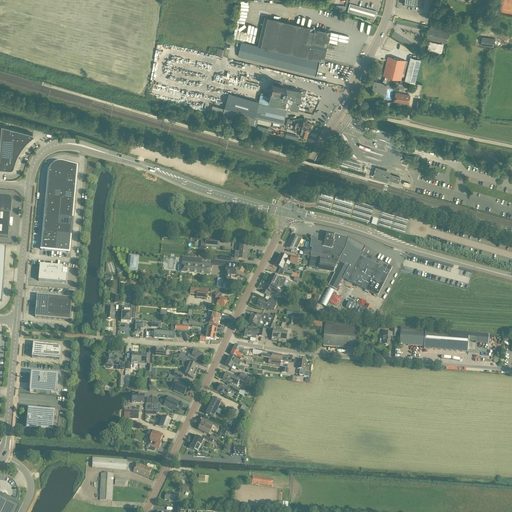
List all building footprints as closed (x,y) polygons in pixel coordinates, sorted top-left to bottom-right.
[(350,3),(348,11),(374,19),(377,11),(350,3)] [(264,16),(258,46),(323,61),(330,32),(267,17),(268,15),(266,15),(265,17),(264,16)] [(429,26),(426,39),(447,43),(450,31),(440,29),(442,23),(450,25),(451,19),(432,15),(430,23),(431,24),(430,27),(429,26)] [(482,37),(481,45),(494,47),(495,39),(482,37)] [(241,42),(238,56),(316,76),(319,63),(319,61),(270,49),(270,50),(241,42)] [(224,49),(221,49),(218,48),(216,54),(216,55),(222,56),(224,49)] [(374,81),(372,89),(383,91),(385,84),(386,84),(389,77),(400,80),(405,60),(388,56),(383,76),(385,76),(382,82),(380,82),(374,81)] [(411,57),(406,81),(416,84),(422,59),(411,57)] [(224,109),(222,115),(249,123),(255,125),(258,118),(261,118),(268,120),(267,125),(273,126),(272,127),(277,128),(277,127),(279,127),(280,123),(283,123),(283,124),(286,108),(287,107),(287,106),(290,106),(290,107),(290,108),(293,109),(296,110),(296,109),(297,109),(298,106),(299,102),(301,101),(301,99),(300,97),(301,92),(301,91),(287,88),(288,85),(284,84),(284,85),(283,85),(283,84),(282,83),(275,82),(274,82),(273,85),(272,85),(271,88),(270,92),(269,96),(268,101),(267,105),(258,102),(228,94),(224,109)] [(395,93),(394,101),(408,104),(410,95),(395,93)] [(414,100),(412,110),(419,111),(421,100),(415,99),(414,100)] [(293,125),(297,126),(299,127),(309,130),(310,130),(310,129),(310,127),(312,123),(303,121),(302,124),(297,123),(294,122),(293,125)] [(11,169),(12,168),(13,167),(14,166),(16,158),(20,151),(26,143),(34,136),(34,135),(33,134),(1,125),(0,142),(0,168),(4,169),(10,169),(11,169)] [(299,127),(298,130),(301,130),(299,136),(300,136),(302,137),(306,138),(309,130),(299,127)] [(331,162),(355,168),(356,165),(339,160),(340,159),(332,158),(331,162)] [(61,184),(62,175),(63,164),(60,163),(58,164),(54,165),(51,168),(50,169),(49,170),(49,172),(48,173),(48,182),(61,184)] [(77,167),(63,164),(62,175),(76,177),(77,167)] [(373,176),(382,179),(387,180),(399,183),(400,177),(389,174),(389,173),(375,169),(373,176)] [(76,177),(62,175),(61,184),(75,185),(76,177)] [(61,192),(61,184),(48,182),(47,191),(61,192)] [(75,185),(61,184),(61,192),(74,194),(75,185)] [(46,200),(56,200),(60,201),(61,192),(47,191),(46,200)] [(74,194),(61,192),(60,201),(74,202),(74,194)] [(0,238),(8,239),(10,214),(10,207),(11,205),(10,205),(10,203),(10,200),(7,199),(6,199),(3,199),(0,198),(0,238)] [(45,208),(59,209),(60,201),(56,200),(46,200),(45,208)] [(74,202),(60,201),(59,209),(73,211),(74,202)] [(351,204),(349,217),(365,219),(367,206),(351,204)] [(45,208),(44,216),(58,218),(59,209),(45,208)] [(59,209),(58,218),(72,219),(73,211),(59,209)] [(57,235),(57,226),(58,218),(44,216),(43,233),(57,235)] [(72,219),(58,218),(57,226),(71,227),(72,219)] [(256,232),(258,225),(248,221),(246,228),(256,232)] [(57,226),(57,235),(71,236),(71,227),(57,226)] [(43,233),(42,242),(56,243),(57,235),(43,233)] [(345,249),(346,245),(348,238),(334,235),(326,233),(323,244),(317,242),(318,240),(315,238),(312,241),(311,241),(309,248),(312,249),(309,249),(307,256),(310,256),(312,257),(320,258),(320,256),(338,261),(339,258),(342,259),(343,256),(341,255),(345,249)] [(70,244),(71,236),(57,235),(56,243),(70,244)] [(289,242),(286,248),(293,251),(294,248),(297,249),(301,240),(298,238),(292,236),(289,242)] [(41,250),(55,252),(56,243),(42,242),(41,250)] [(70,244),(56,243),(55,252),(69,253),(70,244)] [(358,262),(362,253),(346,245),(345,249),(347,249),(343,256),(342,259),(339,264),(348,269),(343,279),(348,282),(358,262)] [(380,261),(367,255),(368,251),(364,249),(362,253),(358,262),(348,282),(364,290),(368,292),(373,295),(376,296),(377,297),(387,276),(387,277),(392,267),(391,267),(380,262),(380,261)] [(235,253),(234,259),(246,261),(247,254),(235,253)] [(129,255),(127,271),(137,272),(139,256),(129,255)] [(281,255),(278,261),(286,264),(289,266),(290,263),(297,264),(298,258),(291,257),(290,259),(281,255)] [(338,261),(322,259),(322,258),(320,258),(312,257),(310,256),(308,267),(318,269),(318,270),(332,272),(338,261)] [(178,266),(177,271),(178,272),(209,276),(210,268),(210,265),(210,262),(206,262),(204,262),(204,260),(201,259),(183,257),(182,265),(179,265),(178,266)] [(212,261),(212,265),(226,267),(225,276),(225,279),(223,279),(218,279),(217,280),(217,282),(218,283),(218,288),(232,290),(233,281),(230,281),(231,277),(231,276),(236,277),(237,268),(232,267),(233,263),(212,261)] [(278,261),(275,266),(282,269),(283,267),(284,268),(286,264),(278,261)] [(339,264),(328,286),(337,291),(343,279),(348,269),(339,264)] [(39,273),(67,276),(68,268),(40,265),(40,266),(41,266),(40,273),(39,273)] [(38,281),(66,284),(67,276),(39,273),(39,274),(40,274),(39,281),(38,281)] [(270,280),(269,283),(274,286),(277,287),(279,283),(278,283),(280,280),(277,278),(277,276),(275,275),(274,276),(272,276),(272,277),(271,277),(270,279),(270,280)] [(265,288),(262,294),(268,296),(269,296),(271,293),(274,286),(269,283),(267,287),(266,288),(265,288)] [(334,291),(327,288),(319,304),(326,307),(334,291)] [(190,290),(190,295),(197,295),(196,297),(207,298),(207,292),(190,290)] [(216,296),(215,300),(217,300),(216,303),(217,303),(216,305),(224,308),(227,300),(227,299),(224,298),(223,299),(220,297),(222,294),(216,292),(215,295),(216,296)] [(37,296),(36,307),(43,307),(44,296),(37,296)] [(72,299),(64,298),(63,309),(71,310),(72,299)] [(257,303),(256,304),(257,305),(257,306),(261,308),(261,309),(264,311),(266,306),(273,309),(274,306),(271,305),(267,303),(259,300),(258,302),(257,303)] [(349,301),(345,308),(350,310),(361,316),(364,309),(349,301)] [(110,321),(111,320),(112,320),(113,320),(114,309),(108,308),(108,304),(103,304),(102,316),(106,317),(106,319),(107,319),(107,320),(107,319),(108,320),(109,321),(110,321)] [(36,307),(35,318),(43,318),(43,307),(36,307)] [(122,308),(121,322),(130,323),(131,317),(134,317),(134,309),(122,308)] [(63,309),(62,320),(70,321),(71,310),(63,309)] [(293,312),(293,318),(308,320),(309,314),(293,312)] [(273,315),(268,330),(271,332),(277,317),(273,315)] [(252,316),(249,323),(253,325),(253,324),(256,325),(257,322),(260,323),(261,320),(252,316)] [(207,318),(206,323),(209,324),(217,327),(219,321),(206,318),(207,318)] [(135,323),(135,333),(140,333),(140,329),(143,329),(143,324),(135,323)] [(325,326),(323,346),(349,348),(349,346),(356,346),(357,329),(350,328),(351,324),(335,323),(335,327),(334,327),(335,324),(326,323),(326,326),(325,326)] [(280,329),(278,341),(282,342),(282,343),(286,343),(286,339),(289,339),(290,334),(291,334),(292,330),(284,329),(285,324),(282,324),(281,328),(280,329)] [(273,331),(271,341),(275,342),(275,341),(278,341),(280,329),(281,328),(279,327),(277,328),(277,329),(276,331),(273,331)] [(244,331),(244,333),(245,335),(244,336),(255,338),(256,330),(246,329),(245,330),(244,331)] [(260,329),(259,336),(266,337),(267,330),(260,329)] [(383,333),(382,345),(391,345),(392,337),(396,337),(397,329),(392,329),(392,333),(383,333)] [(400,335),(399,345),(424,347),(424,349),(446,350),(468,352),(468,342),(469,333),(447,331),(422,329),(422,332),(414,331),(400,330),(400,335)] [(154,330),(154,338),(174,339),(174,332),(171,332),(154,330)] [(201,336),(200,341),(205,342),(206,338),(215,340),(216,335),(207,333),(206,337),(201,336)] [(59,361),(61,347),(33,344),(32,358),(59,361)] [(234,346),(232,350),(242,355),(245,355),(246,354),(243,353),(240,351),(241,349),(234,346)] [(193,352),(191,356),(201,361),(201,360),(203,360),(204,358),(203,357),(204,355),(200,353),(200,352),(197,350),(196,352),(194,350),(194,351),(193,350),(192,351),(193,352)] [(132,353),(131,364),(139,364),(139,353),(132,353)] [(139,353),(139,364),(146,365),(147,354),(139,353)] [(113,365),(117,365),(116,370),(119,370),(124,371),(124,363),(119,363),(119,364),(117,364),(118,359),(111,358),(112,354),(107,354),(106,358),(105,358),(104,365),(106,367),(107,367),(108,368),(109,369),(110,369),(111,368),(112,367),(113,365)] [(180,355),(178,359),(182,361),(182,367),(186,369),(196,373),(198,367),(194,365),(194,364),(194,362),(180,355)] [(229,357),(227,361),(237,366),(238,366),(240,362),(229,357)] [(308,373),(305,372),(305,370),(304,370),(305,367),(306,364),(305,364),(306,362),(298,360),(297,369),(300,370),(299,375),(303,376),(303,377),(308,378),(308,373)] [(227,361),(225,366),(232,369),(233,366),(236,368),(238,369),(239,367),(238,366),(237,366),(227,361)] [(176,371),(173,376),(181,379),(184,375),(193,379),(196,373),(186,369),(185,372),(182,371),(181,373),(176,371)] [(226,373),(222,379),(237,386),(240,380),(246,383),(248,377),(241,374),(239,379),(226,373)] [(35,389),(35,393),(56,395),(58,376),(31,374),(30,389),(35,389)] [(176,387),(174,391),(183,396),(184,395),(185,394),(186,392),(185,392),(187,387),(184,386),(185,384),(176,380),(174,386),(176,387)] [(220,384),(217,391),(227,396),(228,393),(229,393),(231,393),(232,391),(238,394),(243,397),(245,394),(252,395),(252,392),(240,391),(228,385),(226,387),(220,384)] [(132,394),(132,403),(144,404),(144,395),(141,395),(141,394),(136,394),(136,395),(132,394)] [(168,397),(164,406),(175,411),(176,408),(177,409),(178,405),(178,404),(179,402),(176,401),(171,398),(171,399),(168,397)] [(213,398),(210,404),(212,405),(218,408),(221,402),(213,398)] [(210,404),(205,414),(213,418),(218,408),(212,405),(210,404)] [(230,407),(227,413),(232,415),(231,417),(232,417),(234,418),(236,412),(237,411),(230,407)] [(58,433),(59,412),(33,410),(27,409),(26,415),(27,415),(25,430),(58,433)] [(125,410),(124,420),(129,420),(129,419),(138,420),(139,411),(125,410)] [(159,417),(156,426),(166,430),(170,420),(159,417)] [(203,420),(200,425),(211,430),(213,425),(203,420)] [(200,425),(198,430),(208,435),(211,430),(200,425)] [(222,430),(220,434),(227,437),(230,430),(223,427),(223,428),(221,428),(222,430)] [(153,431),(150,438),(160,442),(163,435),(160,434),(161,433),(157,432),(157,433),(153,431)] [(196,436),(193,442),(203,447),(204,445),(202,444),(202,443),(203,443),(204,441),(203,441),(203,440),(196,436)] [(147,446),(146,449),(147,450),(147,451),(155,452),(156,447),(159,448),(162,442),(160,442),(150,438),(149,442),(150,442),(149,446),(147,446)] [(191,445),(189,448),(198,452),(199,449),(201,450),(203,447),(193,442),(192,445),(191,445)] [(233,447),(233,455),(245,456),(245,448),(233,447)] [(93,458),(92,468),(126,471),(127,461),(93,458)] [(137,463),(133,473),(148,479),(152,469),(137,463)] [(101,474),(99,500),(112,501),(113,474),(101,474)] [(0,511),(10,511),(15,502),(16,501),(16,500),(17,499),(17,498),(17,497),(17,496),(17,494),(17,493),(17,492),(17,491),(17,490),(16,489),(16,488),(15,486),(15,485),(14,484),(13,484),(13,483),(12,482),(11,481),(10,480),(9,480),(8,479),(7,478),(6,478),(5,478),(4,477),(0,477),(0,511)] [(253,477),(252,484),(273,486),(273,480),(253,477)] [(115,479),(115,486),(127,487),(127,480),(115,479)] [(165,493),(164,500),(169,501),(168,501),(177,502),(178,502),(179,493),(170,492),(169,493),(165,493)] [(280,502),(278,511),(287,511),(289,503),(280,502)]
